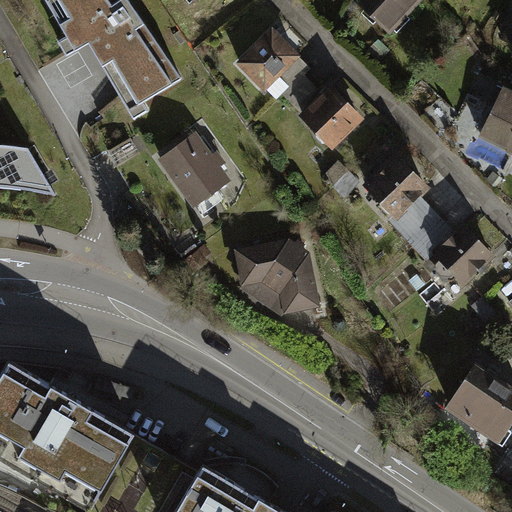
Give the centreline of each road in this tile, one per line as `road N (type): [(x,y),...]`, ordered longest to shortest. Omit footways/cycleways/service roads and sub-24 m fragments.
road 1 (secondary): [(87,297),(245,376),(443,511)]
road 2 (residential): [(277,0),(511,228)]
